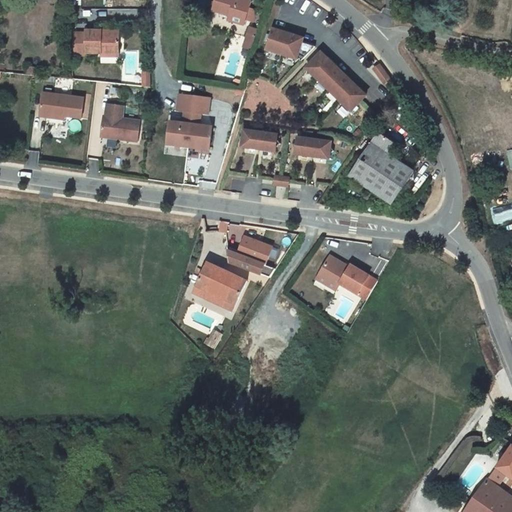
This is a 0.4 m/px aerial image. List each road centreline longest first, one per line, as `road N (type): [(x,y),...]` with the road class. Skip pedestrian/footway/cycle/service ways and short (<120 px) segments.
road 1 (residential): [(444,223),(414,232),(0,173)]
road 2 (unclassified): [(444,223),(455,178),(443,143),(419,90),(382,43)]
road 3 (unknown): [(511,393),(437,479),(422,511)]
road 4 (unclassified): [(511,354),(477,265),(444,223)]
road 5 (residential): [(511,57),(410,33),(382,43)]
